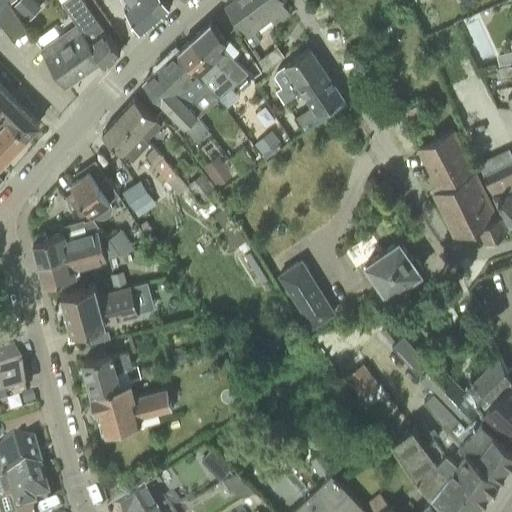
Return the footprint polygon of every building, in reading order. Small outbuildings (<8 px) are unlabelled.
[(0,0),(0,19),(15,40),(29,31),(13,7),(11,3),(15,0),(0,0)] [(33,0),(19,0),(14,6),(30,20),(42,7),(33,0)] [(103,61),(106,66),(121,52),(83,0),(63,0),(62,2),(82,30),(103,61)] [(121,0),(141,31),(157,18),(143,1),(143,0),(121,0)] [(143,0),(143,1),(157,18),(171,6),(166,0),(143,0)] [(232,0),(225,5),(249,37),(254,33),(260,28),(238,0),(232,0)] [(282,0),(238,0),(260,28),(272,19),(276,25),(281,22),(280,21),(291,13),(281,1),(282,0)] [(227,37),(213,21),(211,20),(193,37),(213,59),(216,56),(239,81),(245,75),(247,73),(244,69),(220,43),(227,37)] [(82,30),(46,56),(67,86),(103,61),(82,30)] [(205,80),(210,86),(221,97),(231,88),(236,84),(239,81),(216,56),(213,59),(193,37),(179,49),(200,71),(205,79),(205,80)] [(278,46),(258,61),(265,70),(285,56),(278,46)] [(275,89),(284,101),(295,93),(291,87),(311,74),(319,87),(331,78),(311,47),(285,64),(285,65),(278,70),(275,75),(282,86),(275,89)] [(188,107),(210,86),(205,80),(205,79),(200,71),(179,49),(168,60),(155,72),(188,107)] [(500,66),(511,62),(511,50),(497,54),(500,66)] [(487,76),(499,74),(500,78),(511,75),(511,96),(508,98),(510,109),(511,108),(511,62),(500,66),(485,70),(487,76)] [(155,72),(144,82),(198,142),(210,131),(197,115),(196,116),(188,107),(155,72)] [(295,93),(298,96),(302,94),(320,121),(347,103),(331,78),(319,87),(311,74),(291,87),(295,93)] [(245,75),(239,81),(236,84),(243,91),(251,83),(245,75)] [(9,116),(28,135),(40,123),(0,83),(0,113),(6,119),(9,116)] [(156,117),(135,98),(119,116),(147,142),(148,142),(162,126),(154,118),(156,117)] [(408,118),(420,112),(417,104),(404,110),(408,118)] [(0,113),(0,123),(3,126),(0,129),(0,163),(1,164),(23,141),(28,136),(28,135),(9,116),(6,119),(0,113)] [(119,116),(103,133),(133,161),(150,143),(148,142),(147,142),(119,116)] [(484,173),(488,181),(507,223),(511,222),(511,151),(501,126),(472,140),(487,172),(484,173)] [(493,209),(453,128),(418,147),(440,188),(434,191),(456,236),(480,224),(487,240),(508,229),(497,207),(493,209)] [(274,145),(280,140),(272,130),(255,143),(263,154),(268,149),(274,145)] [(187,186),(178,174),(165,158),(157,163),(164,156),(154,147),(146,156),(155,164),(155,165),(168,182),(177,194),(187,186)] [(230,158),(239,170),(241,173),(255,162),(244,148),(230,158)] [(239,170),(230,158),(224,151),(219,155),(203,167),(218,186),(239,170)] [(78,174),(80,176),(71,182),(92,213),(120,195),(107,176),(98,182),(88,167),(78,174)] [(203,172),(188,184),(202,202),(217,190),(203,172)] [(124,191),(136,210),(153,198),(141,179),(137,182),(124,191)] [(84,223),(96,219),(76,189),(66,196),(84,223)] [(246,239),(225,206),(215,212),(236,246),(246,239)] [(140,225),(146,234),(153,229),(147,220),(140,225)] [(99,230),(98,230),(66,239),(65,232),(34,241),(40,262),(103,244),(99,230)] [(421,270),(419,268),(422,264),(416,255),(411,256),(410,254),(399,240),(367,262),(388,293),(421,270)] [(130,247),(126,241),(120,241),(114,245),(120,254),(130,247)] [(107,258),(103,244),(40,262),(45,283),(76,275),(74,267),(107,258)] [(244,254),(261,282),(269,277),(252,250),(244,254)] [(274,270),(307,322),(329,308),(296,256),(274,270)] [(128,285),(124,271),(111,274),(115,288),(128,285)] [(62,291),(73,331),(138,313),(130,285),(98,294),(95,282),(62,291)] [(92,342),(110,337),(109,331),(90,336),(92,342)] [(435,360),(433,362),(406,331),(392,344),(420,375),(420,376),(434,391),(464,424),(478,410),(511,441),(511,384),(510,382),(505,372),(498,357),(500,356),(499,353),(472,379),(474,382),(465,390),(476,402),(475,404),(435,360)] [(131,381),(127,368),(133,366),(128,350),(112,355),(111,353),(84,360),(93,391),(131,381)] [(14,351),(0,354),(0,391),(1,395),(0,395),(0,404),(7,403),(4,395),(25,389),(14,351)] [(188,360),(184,351),(174,355),(177,364),(188,360)] [(363,363),(347,375),(363,398),(380,386),(363,363)] [(98,408),(104,432),(142,421),(140,416),(172,407),(167,387),(135,396),(131,381),(93,391),(93,392),(92,392),(97,409),(98,408)] [(511,446),(482,420),(471,431),(464,424),(434,391),(424,400),(444,426),(443,426),(452,435),(501,476),(511,460),(511,446)] [(35,405),(32,394),(21,397),(24,408),(35,405)] [(434,491),(451,511),(474,511),(482,501),(436,460),(438,457),(414,425),(394,439),(416,473),(417,476),(422,483),(432,493),(434,491)] [(435,436),(444,448),(491,489),(501,476),(452,435),(443,426),(435,436)] [(0,486),(38,476),(30,447),(0,455),(0,486)] [(482,501),(491,489),(444,448),(443,449),(438,457),(436,460),(482,501)] [(210,470),(222,459),(212,449),(201,459),(210,470)] [(320,474),(327,468),(315,456),(309,462),(320,474)] [(396,511),(391,506),(382,511),(368,511),(363,506),(332,472),(288,511),(396,511)] [(12,511),(32,511),(31,508),(46,504),(38,476),(0,486),(0,505),(10,502),(12,511)] [(368,511),(382,511),(391,506),(380,493),(363,506),(368,511)] [(147,496),(118,511),(169,511),(171,511),(181,506),(180,505),(172,495),(162,503),(161,502),(153,507),(147,496)] [(443,511),(431,498),(418,510),(411,501),(398,511),(443,511)]
